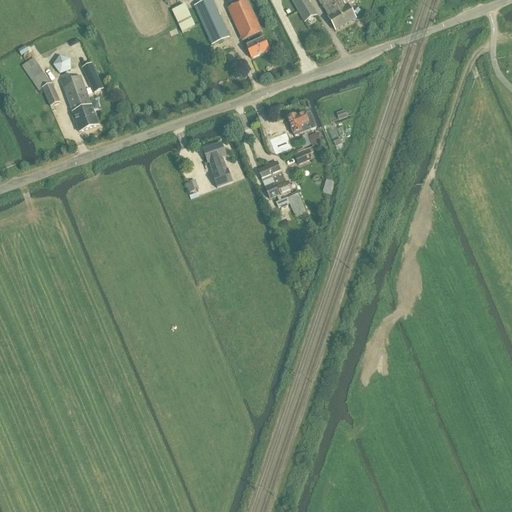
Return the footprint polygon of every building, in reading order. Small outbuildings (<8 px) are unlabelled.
[(224,27),(211,0),(194,8),(212,46),(229,38),(224,27)] [(306,0),(291,0),(305,23),(316,17),(306,0)] [(317,0),(328,18),(328,19),(336,32),(356,21),(348,7),(355,3),(353,0),(317,0)] [(247,1),(228,10),(242,42),(248,40),(251,46),(246,48),(252,60),(269,52),(264,40),(259,42),(256,36),(262,34),(247,1)] [(174,13),(184,34),(197,28),(188,7),(174,13)] [(25,47),(18,52),(21,57),(28,52),(25,47)] [(33,59),(22,67),(38,92),(50,84),(33,59)] [(71,62),(62,60),(58,67),(63,73),(70,71),(71,62)] [(92,65),(82,70),(90,89),(101,84),(92,65)] [(81,78),(62,85),(73,115),(75,114),(78,121),(75,122),(79,134),(98,127),(93,112),(90,112),(89,109),(91,108),(81,78)] [(60,104),(52,86),(42,90),(50,108),(60,104)] [(287,120),(295,138),(312,132),(310,126),(311,126),(306,114),(296,118),(295,117),(293,116),(288,117),(288,120),(287,120)] [(268,143),(272,155),(277,153),(277,155),(292,148),(287,135),(268,143)] [(320,135),(310,139),(314,148),(322,145),(323,144),(320,135)] [(221,145),(203,152),(208,165),(209,164),(214,177),(212,177),(217,190),(233,184),(228,171),(226,172),(222,160),(226,158),(221,145)] [(311,153),(296,159),(299,167),(314,161),(311,153)] [(277,164),(267,168),(279,197),(291,192),(288,183),(285,184),(277,164)] [(258,172),(270,201),(279,197),(267,168),(258,172)] [(289,200),(277,206),(279,211),(291,206),(289,200)]
